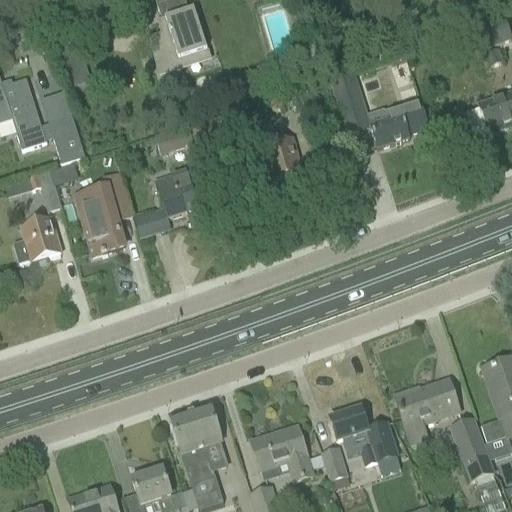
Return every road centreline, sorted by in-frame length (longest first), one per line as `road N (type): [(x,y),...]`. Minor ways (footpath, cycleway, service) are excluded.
road 1 (primary): [(0,410),(207,346),(511,228)]
road 2 (residential): [(0,371),(511,189)]
road 3 (residential): [(0,453),(199,395),(511,274)]
